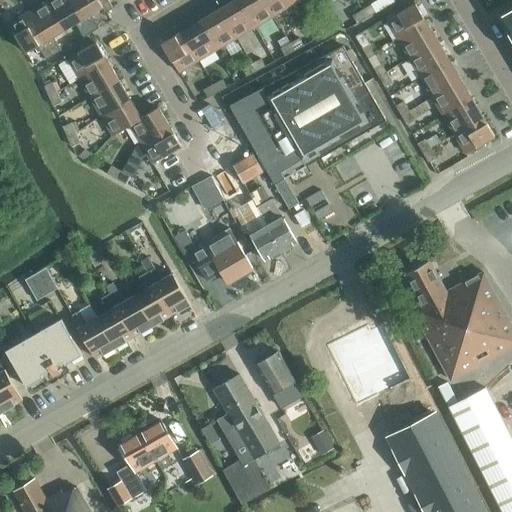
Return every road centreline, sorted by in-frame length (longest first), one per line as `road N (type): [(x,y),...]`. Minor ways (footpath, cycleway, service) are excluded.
road 1 (tertiary): [(0,452),(511,160)]
road 2 (residential): [(211,158),(141,35),(200,0)]
